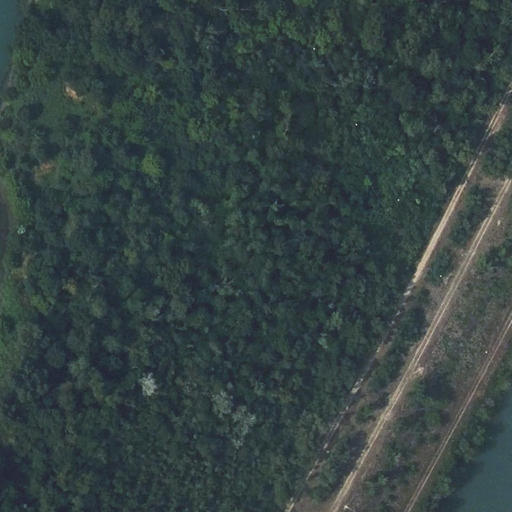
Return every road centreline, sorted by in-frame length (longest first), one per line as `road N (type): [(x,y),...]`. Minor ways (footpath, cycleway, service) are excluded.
road 1 (track): [(285,511),(511,75)]
road 2 (track): [(511,172),(332,511)]
